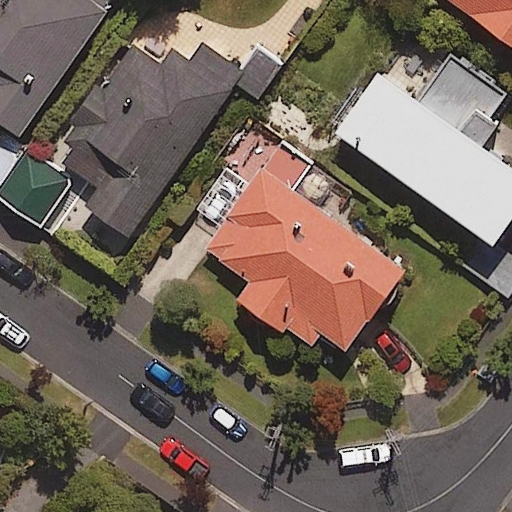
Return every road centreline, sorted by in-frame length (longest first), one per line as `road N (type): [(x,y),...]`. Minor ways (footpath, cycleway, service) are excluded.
road 1 (residential): [(0,294),(271,490),(331,511)]
road 2 (residential): [(411,511),(467,481),(511,428)]
